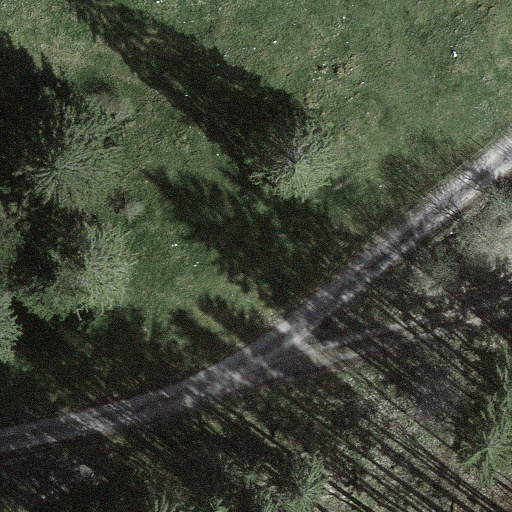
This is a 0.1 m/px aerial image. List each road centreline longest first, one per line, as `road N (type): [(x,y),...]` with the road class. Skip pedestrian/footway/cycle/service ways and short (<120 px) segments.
road 1 (unclassified): [(0,443),(511,318)]
road 2 (track): [(165,404),(511,155)]
